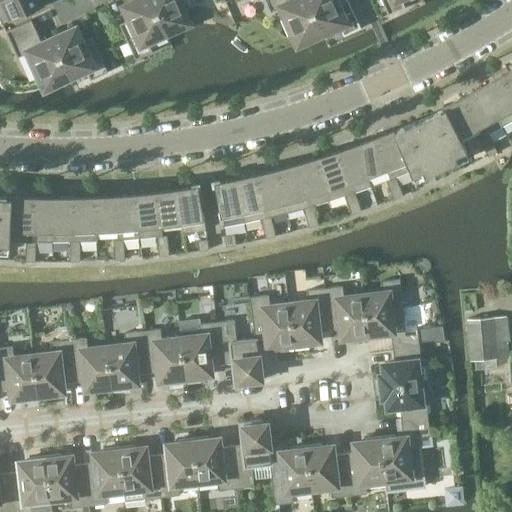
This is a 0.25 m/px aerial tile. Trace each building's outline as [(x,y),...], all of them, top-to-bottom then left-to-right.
[(42,5),(40,0),(0,0),(0,20),(2,23),(42,5)] [(148,41),(165,33),(150,0),(136,0),(124,6),(130,18),(119,23),(135,59),(152,51),(148,41)] [(150,0),(165,33),(189,22),(178,0),(150,0)] [(281,8),(298,44),(322,33),(306,0),(264,0),(271,13),(281,8)] [(306,0),(322,33),(339,25),(344,35),(361,27),(348,0),(306,0)] [(381,0),(388,14),(405,7),(402,0),(381,0)] [(28,52),(45,88),(69,77),(51,39),(42,43),(31,19),(5,31),(17,57),(28,52)] [(91,79),(108,71),(91,36),(80,41),(75,28),(51,39),(69,77),(86,69),(91,79)] [(506,66),(499,70),(511,91),(511,66),(508,69),(506,66)] [(503,126),(511,120),(511,91),(499,70),(492,74),(494,78),(480,85),(503,126)] [(503,126),(480,85),(462,95),(479,128),(497,117),(502,126),(503,126)] [(460,137),(479,128),(462,95),(443,105),(468,155),(469,155),(460,137)] [(425,175),(468,155),(443,105),(444,108),(395,130),(394,128),(393,128),(413,175),(423,170),(425,175)] [(412,175),(413,175),(393,128),(374,136),(391,178),(396,177),(410,171),(412,175)] [(479,138),(483,147),(493,143),(488,134),(479,138)] [(386,180),(390,190),(399,186),(396,177),(391,178),(374,136),(355,143),(371,186),(368,177),(387,169),(390,179),(386,180)] [(350,193),(355,192),(371,186),(355,143),(335,150),(350,193)] [(493,143),(483,147),(488,156),(497,151),(493,143)] [(335,150),(315,156),(329,200),(345,195),(348,204),(358,201),(355,192),(350,193),(335,150)] [(315,156),(296,162),(308,206),(313,205),(329,200),(315,156)] [(313,205),(308,206),(296,162),(275,168),(287,212),(303,208),(306,217),(316,215),(313,205)] [(287,212),(275,168),(255,173),(266,217),(271,216),(287,212)] [(271,216),(266,217),(255,173),(235,177),(244,222),(261,218),(263,228),(273,226),(271,216)] [(244,222),(235,177),(214,181),(220,217),(242,212),(244,222)] [(198,184),(177,187),(183,233),(206,229),(198,184)] [(403,195),(399,186),(390,190),(393,199),(403,195)] [(183,233),(177,187),(156,190),(162,236),(162,235),(161,226),(181,223),(183,233)] [(157,236),(158,246),(168,245),(167,235),(162,235),(162,236),(156,190),(136,192),(140,238),(157,236)] [(139,238),(140,238),(136,192),(115,194),(117,229),(138,228),(139,238)] [(0,249),(8,250),(11,194),(0,193),(0,249)] [(26,241),(25,251),(36,251),(36,241),(31,241),(32,195),(11,194),(8,250),(9,250),(10,230),(30,231),(30,241),(26,241)] [(97,231),(117,229),(115,194),(94,195),(96,241),(97,241),(97,231)] [(31,241),(36,241),(53,241),(53,195),(32,195),(31,241)] [(69,241),(70,251),(80,251),(80,241),(74,241),(74,195),(53,195),(53,241),(69,241)] [(74,241),(80,241),(96,241),(94,195),(74,195),(74,241)] [(361,211),(358,201),(348,204),(351,214),(361,211)] [(318,224),(316,215),(306,217),(309,227),(318,224)] [(273,226),(263,228),(265,238),(275,236),(273,226)] [(234,234),(224,236),(226,246),(236,244),(234,234)] [(113,240),(114,250),(124,249),(123,239),(113,240)] [(209,249),(207,239),(197,241),(199,251),(209,249)] [(169,255),(168,245),(158,246),(159,256),(169,255)] [(114,260),(124,259),(124,249),(114,250),(114,260)] [(35,261),(36,251),(25,251),(25,261),(35,261)] [(80,261),(80,251),(70,251),(70,261),(80,261)] [(363,294),(368,338),(383,336),(383,333),(384,333),(384,332),(393,331),(392,322),(404,321),(399,279),(381,281),(382,292),(363,294)] [(342,286),(324,288),(329,330),(341,328),(342,337),(351,336),(351,337),(352,336),(353,340),(368,338),(363,294),(344,297),(342,286)] [(308,301),(289,303),(294,347),(309,345),(309,342),(310,341),(319,340),(318,331),(329,330),(324,288),(307,290),(308,301)] [(294,347),(289,303),(270,305),(268,294),(249,297),(255,338),(256,338),(267,337),(268,346),(277,345),(279,345),(279,349),(294,347)] [(467,319),(469,361),(474,360),(475,369),(496,368),(495,358),(508,358),(507,341),(509,341),(507,317),(467,319)] [(258,378),(261,378),(256,338),(255,338),(236,340),(234,319),(216,321),(221,364),(232,362),(235,381),(238,381),(238,384),(258,382),(258,378)] [(221,364),(216,321),(198,324),(200,335),(180,337),(186,381),(201,379),(200,375),(202,375),(211,374),(210,365),(221,364)] [(439,325),(419,327),(421,340),(436,338),(440,333),(439,325)] [(186,381),(180,337),(161,339),(160,328),(142,330),(147,372),(159,371),(160,380),(167,379),(170,379),(171,383),(186,381)] [(107,346),(112,390),(127,388),(127,384),(130,384),(137,383),(136,374),(147,372),(142,330),(124,332),(126,343),(107,346)] [(68,339),(73,381),(85,380),(86,389),(93,388),(96,388),(97,391),(112,390),(107,346),(87,348),(86,337),(68,339)] [(62,382),(73,381),(68,339),(51,341),(52,352),(33,355),(38,398),(53,397),(53,393),(56,393),(56,392),(63,391),(62,382)] [(0,347),(0,389),(11,389),(12,398),(19,397),(23,397),(23,400),(38,398),(33,355),(13,357),(12,346),(0,347)] [(401,418),(402,418),(427,415),(426,403),(430,402),(431,399),(432,396),(432,393),(431,389),(430,387),(428,384),(420,385),(417,361),(421,361),(419,347),(393,350),(394,362),(382,364),(384,374),(380,375),(382,397),(386,397),(388,407),(399,406),(401,418)] [(404,437),(406,436),(407,445),(419,444),(419,445),(431,444),(427,415),(402,418),(404,437)] [(251,465),(269,463),(271,462),(266,422),(263,423),(262,419),(243,421),(243,425),(240,425),(242,444),(231,446),(236,488),(254,486),(251,465)] [(395,434),(380,436),(385,479),(386,490),(424,486),(419,445),(419,444),(407,445),(406,436),(404,437),(397,438),(397,437),(395,437),(395,434)] [(218,490),(236,488),(231,446),(220,447),(219,438),(210,439),(208,439),(207,435),(192,437),(198,481),(217,479),(218,490)] [(355,452),(344,453),(349,495),(367,493),(366,482),(385,479),(380,436),(364,438),(365,441),(361,441),(361,442),(354,443),(355,452)] [(168,453),(157,455),(162,497),(180,494),(178,483),(198,481),(192,437),(177,439),(178,443),(174,443),(167,444),(168,453)] [(331,497),(349,495),(344,453),(333,454),(332,445),(325,446),(321,446),(321,443),(306,445),(311,488),(330,486),(331,497)] [(134,444),(119,446),(124,490),(143,488),(144,499),(162,497),(157,455),(146,456),(145,447),(137,448),(137,447),(134,448),(134,444)] [(292,490),(311,488),(306,445),(291,446),(291,450),(289,450),(280,452),(282,460),(271,462),(269,463),(274,504),(293,502),(292,490)] [(94,462),(83,463),(88,505),(106,503),(105,492),(124,490),(119,446),(103,448),(104,451),(100,452),(93,453),(94,462)] [(70,508),(88,505),(83,463),(72,465),(71,456),(64,457),(64,456),(60,457),(60,453),(45,455),(50,499),(69,496),(70,508)] [(20,471),(9,472),(14,511),(32,511),(31,501),(50,499),(45,455),(30,457),(30,460),(27,461),(19,462),(20,471)] [(0,511),(14,511),(9,472),(0,473),(0,511)]
